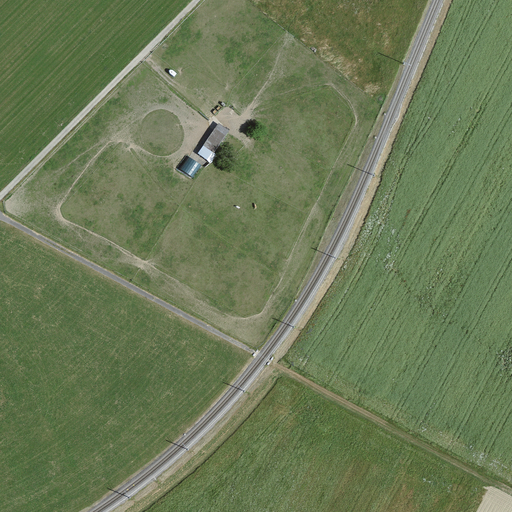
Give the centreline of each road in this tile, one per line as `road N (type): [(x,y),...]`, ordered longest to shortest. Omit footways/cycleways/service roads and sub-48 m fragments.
road 1 (track): [(251,351),(0,215)]
road 2 (track): [(197,0),(0,198)]
